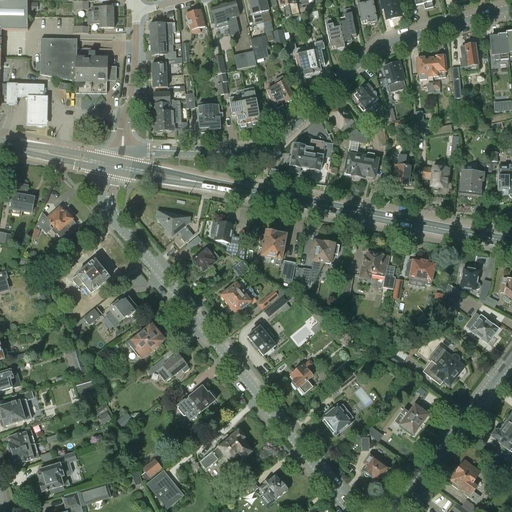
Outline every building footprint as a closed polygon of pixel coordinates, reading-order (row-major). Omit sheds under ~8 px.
[(0,0),(0,30),(1,31),(28,32),(27,0),(0,0)] [(263,25),(257,0),(248,0),(255,27),(263,25)] [(273,32),(271,23),(265,0),(257,0),(263,25),(264,25),(268,44),(274,42),(272,33),(273,33),(272,32),(273,32)] [(289,14),(286,0),(278,0),(280,8),(283,7),(285,15),(289,14)] [(286,0),(289,14),(294,13),(292,5),(295,5),(293,0),(286,0)] [(356,0),(357,2),(362,26),(369,24),(371,26),(375,25),(376,23),(377,23),(372,0),(356,0)] [(384,10),(386,21),(401,18),(396,0),(379,0),(382,11),(384,10)] [(430,0),(413,0),(416,7),(423,5),(424,10),(432,8),(431,3),(432,3),(430,0)] [(223,5),(228,27),(232,38),(240,36),(235,18),(239,17),(235,2),(223,5)] [(28,4),(28,12),(36,12),(36,3),(28,4)] [(74,11),(88,11),(88,3),(74,3),(74,11)] [(217,31),(228,27),(223,5),(210,9),(217,31)] [(93,12),(88,13),(88,19),(113,19),(113,8),(92,8),(93,12)] [(338,20),(339,24),(344,46),(350,45),(352,42),(351,42),(351,40),(356,39),(352,22),(353,22),(351,15),(350,10),(344,11),(345,16),(344,16),(344,19),(338,20)] [(185,15),(190,32),(191,31),(192,35),(201,33),(199,29),(205,28),(200,11),(185,15)] [(113,19),(88,19),(88,26),(99,25),(99,30),(114,29),(113,19)] [(344,46),(339,24),(332,26),(330,20),(324,21),(326,27),(331,52),(336,50),(336,51),(337,50),(339,52),(342,51),(343,49),(344,49),(344,46)] [(174,24),(149,25),(150,37),(165,36),(165,35),(167,35),(167,32),(172,32),(172,34),(175,33),(174,24)] [(272,32),(273,33),(275,46),(285,44),(282,30),(273,32),(272,32)] [(165,36),(150,37),(150,46),(165,46),(165,40),(172,40),(172,34),(172,32),(167,32),(167,35),(165,35),(165,36)] [(508,58),(506,35),(497,36),(497,38),(490,39),(491,57),(493,57),(493,61),(508,60),(508,58)] [(250,39),(253,52),(267,48),(264,36),(250,39)] [(314,47),(306,48),(312,75),(320,73),(321,73),(320,69),(324,68),(321,52),(324,51),(321,37),(315,38),(316,45),(314,45),(314,47)] [(41,40),(40,76),(76,83),(75,95),(106,95),(107,59),(94,59),(94,54),(88,54),(88,59),(76,59),(77,41),(41,40)] [(181,45),(183,63),(190,63),(188,44),(181,45)] [(312,75),(306,48),(299,50),(299,49),(296,50),(294,44),(288,45),(290,52),(292,51),(294,58),(295,58),(299,79),(300,79),(304,78),(304,79),(305,78),(307,80),(310,79),(312,77),(313,77),(312,75)] [(165,46),(150,46),(151,57),(165,56),(165,60),(176,59),(175,52),(173,52),(172,45),(165,46)] [(459,61),(460,71),(461,71),(461,77),(477,75),(477,72),(477,68),(478,68),(475,47),(473,47),(471,46),(468,46),(466,48),(465,48),(465,49),(460,50),(461,61),(459,61)] [(253,54),(255,62),(269,58),(266,50),(253,54)] [(234,57),(237,70),(256,67),(255,62),(253,54),(253,53),(234,57)] [(435,59),(430,60),(432,78),(439,78),(439,80),(445,79),(445,75),(446,74),(444,57),(441,55),(438,56),(436,58),(435,58),(435,59)] [(224,73),(222,63),(221,56),(214,58),(217,74),(224,73)] [(432,78),(430,60),(426,60),(426,59),(425,59),(422,57),(419,58),(417,60),(416,60),(418,77),(419,76),(420,81),(426,81),(426,79),(432,78)] [(151,65),(152,77),(166,77),(166,65),(151,65)] [(399,65),(383,69),(390,94),(405,90),(403,82),(404,82),(399,65)] [(451,70),(453,93),(460,92),(458,69),(451,70)] [(166,77),(152,77),(152,89),(167,88),(166,77)] [(275,87),(266,92),(274,108),(274,107),(276,110),(282,107),(281,104),(284,102),(285,104),(286,103),(287,103),(289,104),(292,102),(292,100),(294,99),(282,78),(273,83),(275,87)] [(426,84),(427,91),(440,90),(439,83),(426,84)] [(58,90),(70,93),(71,86),(60,84),(58,90)] [(226,84),(218,85),(220,98),(228,97),(226,84)] [(357,94),(353,97),(358,103),(365,111),(366,110),(368,112),(377,104),(375,102),(377,101),(375,98),(376,97),(375,94),(376,93),(368,84),(362,89),(361,89),(358,91),(358,92),(357,94)] [(7,85),(6,106),(17,106),(17,100),(44,100),(44,86),(18,85),(7,85)] [(245,98),(242,98),(242,101),(243,102),(247,124),(250,123),(250,128),(259,126),(259,121),(255,100),(254,100),(252,90),(244,92),(245,98)] [(171,93),(153,94),(154,105),(153,105),(155,133),(157,133),(158,134),(161,134),(162,132),(164,132),(163,113),(167,113),(167,111),(168,110),(168,109),(170,109),(170,108),(170,104),(169,104),(169,95),(171,95),(171,93)] [(184,95),(185,111),(194,110),(193,94),(184,95)] [(49,97),(29,97),(28,115),(28,128),(49,129),(49,97)] [(238,98),(228,99),(230,106),(229,106),(231,114),(235,114),(237,125),(238,125),(239,130),(248,128),(247,124),(243,102),(242,101),(238,101),(238,98)] [(200,130),(200,133),(201,134),(208,134),(209,132),(209,131),(220,130),(219,118),(222,118),(222,115),(223,115),(221,101),(217,101),(218,106),(207,107),(207,103),(198,103),(199,107),(198,108),(200,130)] [(167,113),(163,113),(164,132),(166,132),(167,133),(170,133),(171,132),(173,132),(173,119),(175,119),(175,112),(184,112),(184,104),(179,104),(179,107),(175,107),(175,108),(170,108),(170,109),(168,109),(168,110),(167,111),(167,113)] [(352,124),(350,121),(351,120),(340,108),(330,117),(335,123),(334,125),(337,129),(339,128),(343,132),(352,124)] [(385,111),(388,123),(395,122),(392,110),(385,111)] [(414,112),(416,123),(423,121),(421,111),(414,112)] [(385,132),(375,129),(374,132),(375,133),(379,141),(379,144),(386,143),(385,132)] [(347,137),(348,142),(366,146),(368,135),(358,133),(356,130),(347,137)] [(291,167),(290,173),(299,174),(300,168),(300,169),(300,168),(310,170),(311,170),(310,172),(312,174),(316,175),(319,173),(319,171),(320,172),(322,158),(323,152),(321,152),(323,144),(311,142),(310,150),(303,149),(294,147),(292,154),(292,158),(290,158),(287,160),(286,163),(288,166),(290,166),(290,167),(291,167)] [(359,179),(363,158),(356,157),(356,153),(351,152),(350,156),(348,155),(344,173),(345,173),(344,176),(351,177),(351,178),(353,178),(354,179),(356,180),(357,180),(359,179)] [(367,159),(363,158),(359,179),(364,180),(365,177),(367,177),(368,179),(370,180),(372,180),(373,178),(375,179),(378,161),(373,160),(374,156),(368,155),(367,159)] [(397,186),(406,187),(407,186),(411,186),(412,178),(407,178),(408,169),(404,168),(405,158),(398,157),(397,167),(391,167),(391,173),(394,173),(393,184),(397,185),(397,186)] [(492,166),(491,164),(484,163),(484,166),(477,165),(476,174),(462,173),(460,193),(479,195),(480,183),(483,184),(483,175),(483,174),(484,174),(484,171),(491,172),(492,166)] [(443,165),(442,170),(433,169),(431,188),(432,188),(431,191),(438,192),(439,189),(446,190),(449,166),(443,165)] [(508,197),(508,198),(511,200),(511,167),(509,167),(509,169),(498,169),(498,193),(508,193),(508,197)] [(10,210),(31,213),(34,199),(25,198),(27,187),(13,184),(9,202),(12,203),(10,210)] [(47,224),(42,229),(46,235),(52,230),(50,227),(51,226),(54,229),(55,228),(59,233),(58,234),(61,237),(76,225),(72,221),(73,221),(67,214),(66,214),(60,208),(47,219),(45,221),(47,224)] [(180,238),(184,244),(193,237),(185,227),(189,224),(190,218),(167,214),(167,213),(159,212),(157,212),(155,219),(157,221),(157,223),(160,224),(171,238),(178,233),(182,237),(180,238)] [(218,223),(214,241),(227,243),(226,252),(243,261),(245,245),(239,244),(240,240),(231,238),(233,226),(232,226),(231,224),(228,223),(226,225),(225,224),(224,223),(221,222),(219,223),(218,223)] [(31,237),(37,240),(41,231),(35,228),(31,237)] [(274,265),(280,266),(281,261),(283,253),(281,252),(282,245),(284,245),(286,237),(285,237),(284,236),(280,235),(279,236),(276,235),(276,234),(266,232),(265,237),(261,236),(258,249),(262,250),(261,257),(275,260),(274,265)] [(186,246),(190,251),(201,242),(198,237),(186,246)] [(303,269),(300,285),(309,286),(310,281),(316,283),(324,264),(324,262),(331,264),(332,255),(338,256),(339,247),(334,246),(334,245),(332,245),(330,244),(328,243),(327,244),(324,244),(324,245),(315,243),(312,262),(313,262),(312,271),(303,269)] [(199,268),(203,274),(216,263),(219,260),(213,253),(210,256),(206,250),(192,262),(193,262),(193,264),(195,268),(197,268),(198,269),(199,268)] [(391,278),(393,268),(385,267),(387,258),(381,257),(381,255),(374,255),(365,254),(364,259),(362,259),(362,262),(360,262),(358,275),(359,275),(359,276),(363,279),(365,277),(369,278),(370,273),(383,275),(381,289),(391,291),(393,279),(391,278)] [(62,268),(66,273),(77,266),(72,260),(62,268)] [(101,268),(103,267),(97,260),(95,262),(95,261),(76,276),(77,276),(72,280),(78,288),(83,284),(91,294),(109,279),(109,277),(108,276),(108,275),(107,274),(106,273),(105,272),(104,272),(103,271),(101,268)] [(279,281),(291,283),(295,263),(283,260),(279,281)] [(415,280),(418,280),(419,280),(420,272),(418,272),(420,262),(413,261),(408,260),(405,277),(409,279),(408,284),(414,285),(415,280)] [(419,280),(418,280),(417,284),(430,287),(435,265),(434,265),(427,264),(426,262),(422,261),(420,262),(418,272),(420,272),(419,280)] [(225,302),(221,305),(225,310),(250,287),(246,283),(244,283),(240,278),(249,270),(243,263),(240,262),(232,269),(239,278),(234,283),(236,285),(221,297),(225,302)] [(460,288),(475,291),(475,290),(476,290),(478,289),(479,288),(479,286),(477,285),(476,284),(478,273),(463,270),(460,288)] [(59,278),(66,288),(72,283),(65,274),(59,278)] [(340,296),(348,298),(352,278),(344,276),(340,296)] [(508,304),(511,300),(511,301),(511,280),(506,280),(502,279),(501,284),(499,294),(503,295),(504,295),(501,299),(508,304)] [(391,300),(399,301),(402,282),(395,281),(391,300)] [(250,287),(225,310),(229,315),(233,311),(236,315),(250,303),(249,301),(255,296),(252,293),(253,291),(250,287)] [(259,303),(263,308),(277,297),(273,292),(259,303)] [(476,293),(474,299),(478,300),(477,302),(483,303),(486,298),(487,293),(480,292),(479,294),(476,293)] [(442,295),(435,293),(433,303),(440,304),(442,295)] [(442,300),(453,310),(459,303),(448,294),(442,300)] [(264,312),(269,318),(289,302),(284,296),(264,312)] [(105,317),(115,329),(119,326),(119,323),(126,318),(128,318),(138,310),(128,298),(123,302),(121,302),(120,303),(118,301),(108,309),(110,313),(105,317)] [(486,298),(483,303),(483,304),(492,310),(496,304),(486,298)] [(66,331),(73,340),(103,316),(97,308),(66,331)] [(471,322),(475,325),(470,332),(487,344),(488,343),(490,342),(491,340),(491,338),(497,330),(492,327),(480,318),(480,319),(476,315),(471,322)] [(54,322),(56,328),(63,326),(61,320),(54,322)] [(322,320),(313,329),(318,334),(327,325),(322,320)] [(152,326),(146,330),(145,329),(125,345),(128,350),(131,348),(139,358),(142,358),(143,360),(150,354),(159,346),(165,341),(163,340),(164,338),(155,327),(153,327),(152,326)] [(274,352),(272,350),(276,347),(271,341),(274,338),(268,331),(265,334),(260,327),(247,337),(252,343),(252,344),(258,351),(263,357),(266,354),(268,356),(274,352)] [(0,345),(0,361),(9,359),(6,350),(2,351),(0,345)] [(293,355),(300,362),(305,357),(299,349),(293,355)] [(78,350),(71,352),(74,361),(81,359),(78,350)] [(386,360),(399,369),(404,362),(391,353),(386,360)] [(431,371),(427,376),(440,386),(443,382),(449,388),(465,368),(458,363),(459,361),(459,359),(457,357),(453,356),(452,358),(446,353),(435,365),(432,362),(427,368),(431,371)] [(145,371),(149,376),(157,373),(165,383),(181,371),(184,374),(189,370),(186,366),(178,356),(168,364),(164,359),(153,367),(152,366),(145,371)] [(285,363),(288,367),(296,360),(293,356),(285,363)] [(13,358),(9,359),(11,366),(19,363),(17,357),(13,358)] [(291,384),(296,390),(298,389),(303,396),(313,388),(307,381),(312,377),(307,371),(313,366),(309,361),(303,366),(290,377),(294,381),(292,383),(291,384)] [(83,367),(77,369),(79,378),(86,376),(83,367)] [(0,395),(2,395),(3,392),(12,389),(12,390),(20,387),(16,373),(12,375),(11,372),(0,374),(0,395)] [(337,387),(340,391),(355,379),(352,374),(337,387)] [(89,377),(75,381),(78,393),(92,389),(89,377)] [(215,400),(215,398),(212,395),(211,394),(209,395),(209,394),(207,395),(202,388),(178,407),(178,408),(177,410),(183,417),(186,417),(190,422),(196,417),(201,413),(215,402),(214,401),(215,400)] [(427,392),(421,388),(418,393),(423,397),(427,392)] [(31,392),(17,396),(19,403),(23,402),(33,399),(31,392)] [(19,403),(0,408),(0,412),(2,419),(0,422),(1,426),(4,428),(5,428),(25,422),(29,420),(23,402),(19,403)] [(329,431),(333,435),(335,435),(335,436),(350,424),(349,423),(354,419),(342,405),(336,410),(335,409),(322,419),(323,420),(322,422),(325,426),(328,426),(330,429),(329,431)] [(394,424),(411,437),(428,416),(415,406),(409,414),(404,411),(394,424)] [(107,412),(98,417),(102,425),(112,420),(107,412)] [(511,412),(501,426),(511,435),(511,412)] [(127,413),(116,422),(123,429),(133,421),(127,413)] [(511,455),(511,435),(501,426),(497,431),(497,432),(495,432),(492,436),(492,439),(511,455)] [(366,434),(378,442),(381,437),(370,429),(366,434)] [(217,448),(218,449),(200,464),(206,471),(224,456),(234,468),(240,463),(252,453),(248,449),(249,449),(242,441),(245,439),(242,435),(242,433),(240,431),(237,431),(235,432),(234,434),(230,438),(229,436),(222,442),(223,443),(217,448)] [(9,444),(7,447),(9,453),(35,446),(31,433),(26,434),(19,436),(8,439),(9,444)] [(35,446),(9,453),(11,460),(14,461),(15,466),(34,460),(33,460),(38,458),(35,446)] [(50,491),(51,496),(65,492),(64,487),(67,486),(65,478),(72,476),(73,473),(70,463),(77,461),(74,453),(57,459),(59,466),(40,472),(37,474),(40,484),(40,485),(38,488),(40,492),(43,494),(50,491)] [(39,456),(41,463),(53,459),(50,453),(39,456)] [(511,462),(511,461),(500,453),(496,459),(511,470),(511,462),(511,463),(511,462)] [(377,480),(376,482),(379,484),(389,469),(369,455),(363,464),(367,467),(363,473),(364,474),(364,477),(366,479),(369,478),(371,479),(372,477),(377,480)] [(145,472),(141,476),(146,483),(163,469),(155,460),(143,470),(145,472)] [(461,466),(450,481),(453,483),(451,486),(457,491),(459,488),(465,492),(464,495),(475,503),(479,498),(473,493),(476,488),(471,484),(479,474),(464,463),(461,466)] [(147,484),(166,509),(183,496),(164,471),(147,484)] [(138,475),(131,477),(134,487),(141,485),(138,475)] [(259,489),(258,489),(249,478),(235,489),(241,496),(251,488),(259,498),(263,495),(271,504),(287,491),(286,490),(287,488),(284,485),(282,484),(281,483),(281,484),(275,476),(268,482),(268,481),(263,485),(259,489)] [(81,511),(80,509),(112,500),(108,484),(62,497),(66,511),(81,511)] [(467,501),(462,508),(467,511),(473,511),(476,508),(467,501)]
